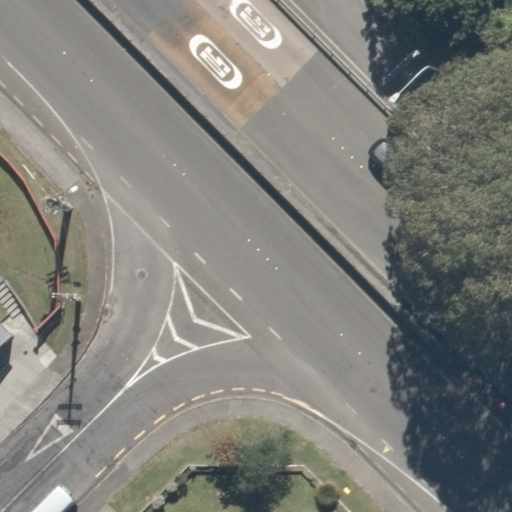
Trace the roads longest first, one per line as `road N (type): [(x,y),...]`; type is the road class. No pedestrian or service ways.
road 1 (secondary): [(190,0),(511,322)]
road 2 (residential): [(261,255),(0,511)]
road 3 (secondary): [(261,255),(8,0)]
road 4 (secondary): [(511,509),(261,255)]
